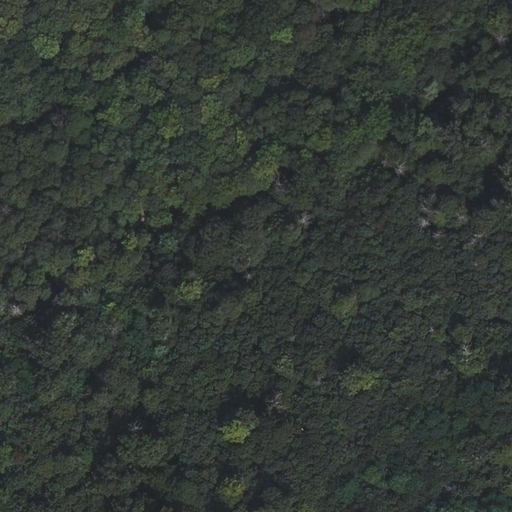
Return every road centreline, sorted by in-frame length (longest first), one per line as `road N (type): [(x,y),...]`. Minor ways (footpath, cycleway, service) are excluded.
road 1 (track): [(511,80),(0,294)]
road 2 (track): [(121,0),(149,237),(165,511)]
